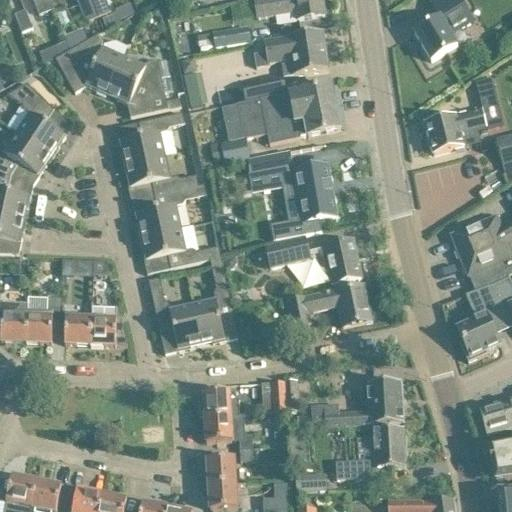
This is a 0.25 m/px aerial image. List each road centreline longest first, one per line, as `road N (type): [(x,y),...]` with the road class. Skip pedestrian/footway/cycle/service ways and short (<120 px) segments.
road 1 (residential): [(424,332),(361,0)]
road 2 (residential): [(3,444),(181,476),(189,460),(182,384)]
road 3 (residential): [(182,384),(275,374),(424,332)]
road 4 (residential): [(469,511),(424,332)]
road 5 (residential): [(118,249),(96,144),(83,144),(51,198)]
road 6 (residential): [(3,444),(21,393),(40,376),(143,383)]
road 7 (residential): [(143,383),(118,249)]
road 8 (residential): [(51,198),(42,251),(118,249)]
